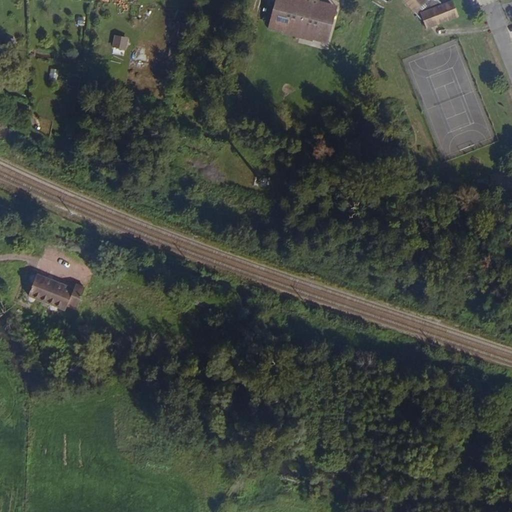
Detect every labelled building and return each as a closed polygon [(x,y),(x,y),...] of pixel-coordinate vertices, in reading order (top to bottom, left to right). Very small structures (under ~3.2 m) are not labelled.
[(317,42),(322,22),(335,25),(338,13),(329,0),(276,0),(270,22),(295,29),(293,36),(299,37),(317,42)] [(432,28),(437,26),(459,16),(452,0),(447,0),(440,4),(439,2),(437,0),(436,0),(428,0),(427,0),(403,0),(421,21),(423,20),(427,30),(432,28)] [(293,36),(295,29),(270,22),(268,29),(293,36)] [(335,25),(322,22),(317,42),(329,46),(335,25)] [(129,38),(114,35),(112,47),(126,50),(129,38)] [(93,118),(98,96),(91,95),(84,116),(93,118)] [(112,130),(118,103),(105,100),(103,106),(100,105),(94,125),(112,130)] [(134,134),(138,116),(124,114),(121,132),(134,134)] [(0,209),(9,213),(11,207),(0,202),(0,209)] [(28,296),(66,311),(67,307),(75,287),(37,273),(28,296)] [(67,307),(77,310),(86,287),(76,283),(75,287),(67,307)]
